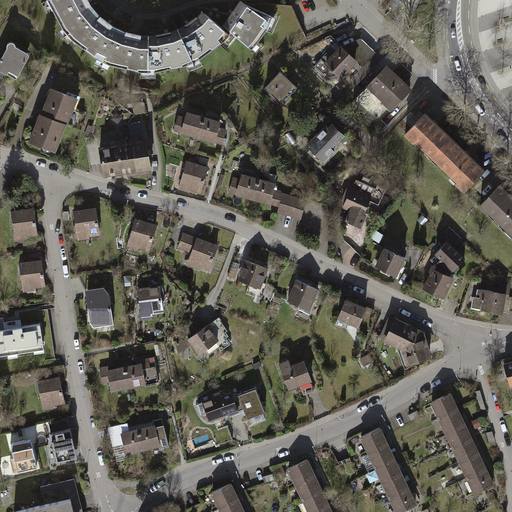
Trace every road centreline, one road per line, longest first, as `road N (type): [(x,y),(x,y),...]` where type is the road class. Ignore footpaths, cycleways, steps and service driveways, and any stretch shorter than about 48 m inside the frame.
road 1 (residential): [(476,351),(462,332),(240,228),(57,177)]
road 2 (residential): [(476,351),(369,411),(186,476),(126,511)]
road 3 (residential): [(57,177),(49,199),(71,355),(111,511)]
road 4 (residential): [(347,0),(421,73),(466,71)]
road 5 (residential): [(511,488),(476,351)]
